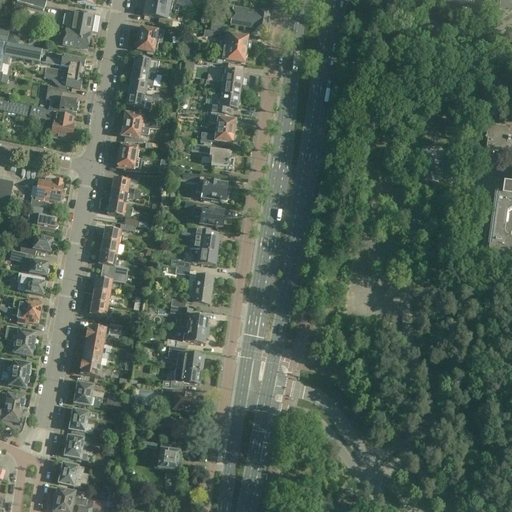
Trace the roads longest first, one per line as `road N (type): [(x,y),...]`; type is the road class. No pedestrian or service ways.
road 1 (residential): [(300,15),(277,26),(218,440),(232,454)]
road 2 (primary): [(269,386),(338,0)]
road 3 (primary): [(300,15),(242,390)]
road 4 (residential): [(41,429),(87,170)]
road 5 (residential): [(87,170),(121,0)]
road 6 (residential): [(375,469),(431,420),(433,391),(410,355)]
road 7 (tertiary): [(375,469),(317,398),(269,386)]
road 8 (tertiary): [(265,406),(319,423),(362,478)]
